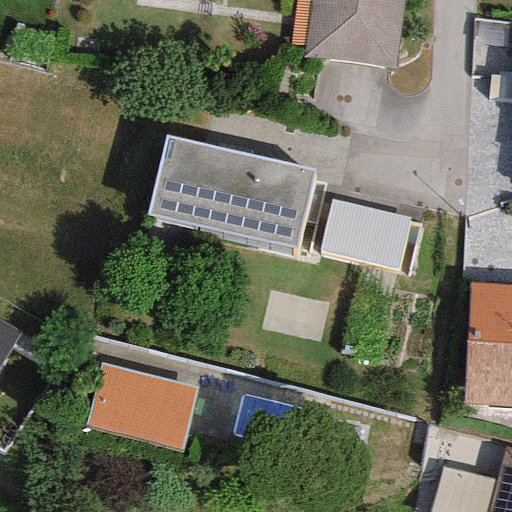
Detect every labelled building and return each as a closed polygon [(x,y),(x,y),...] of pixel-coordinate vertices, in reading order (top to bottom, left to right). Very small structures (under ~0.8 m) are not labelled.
[(403,0),(311,0),(305,57),(395,67),(403,0)] [(313,172),(164,137),(145,215),(294,251),(313,172)] [(409,220),(330,200),(316,251),(396,271),(409,220)] [(511,288),(469,286),(462,406),(511,408),(511,288)] [(0,362),(18,334),(0,323),(0,362)] [(196,388),(99,364),(83,428),(179,452),(196,388)] [(511,511),(511,449),(503,447),(494,483),(486,511),(511,511)] [(486,511),(494,483),(441,468),(428,511),(486,511)]
